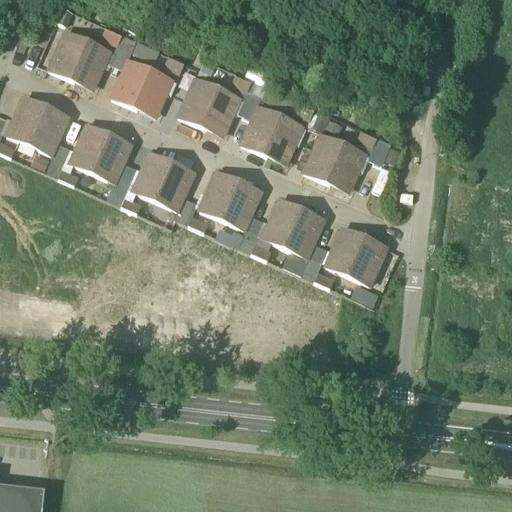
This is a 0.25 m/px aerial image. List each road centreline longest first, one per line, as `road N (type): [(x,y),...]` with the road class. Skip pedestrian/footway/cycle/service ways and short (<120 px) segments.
road 1 (residential): [(417,246),(206,147),(0,71)]
road 2 (primary): [(398,433),(0,390)]
road 3 (residential): [(417,246),(436,72),(430,37),(376,0)]
road 4 (residential): [(398,433),(417,246)]
